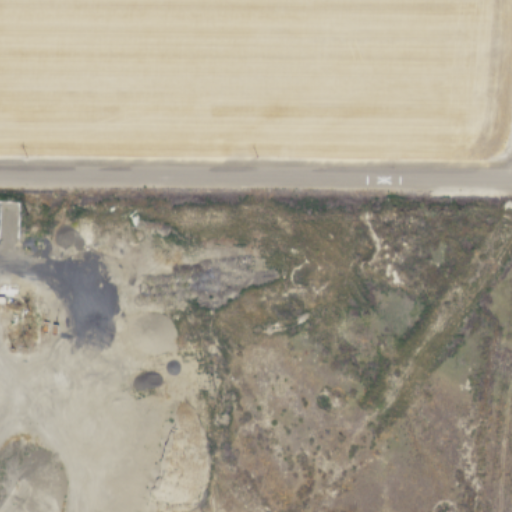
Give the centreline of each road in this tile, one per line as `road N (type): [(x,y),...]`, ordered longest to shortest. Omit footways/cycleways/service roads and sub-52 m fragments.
road 1 (track): [(511,197),(470,282),(345,441),(306,510),(250,503),(211,454),(153,469),(131,466),(68,435),(31,429)]
road 2 (residential): [(511,177),(0,174)]
